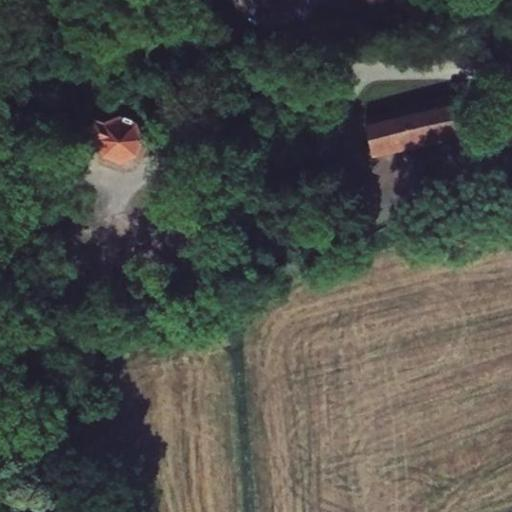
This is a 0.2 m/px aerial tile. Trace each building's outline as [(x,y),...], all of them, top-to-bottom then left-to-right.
[(237,0),(242,19),(258,15),(255,3),(265,1),(265,0),(237,0)] [(423,0),(396,0),(392,1),(401,40),(431,32),(423,0)] [(439,114),(358,133),(363,154),(355,156),(358,167),(446,146),(439,114)] [(109,120),(103,134),(107,149),(124,156),(136,148),(142,134),(136,121),(124,116),(109,120)] [(401,163),(389,165),(391,176),(402,174),(401,163)] [(409,188),(395,191),(397,208),(410,205),(409,188)]
